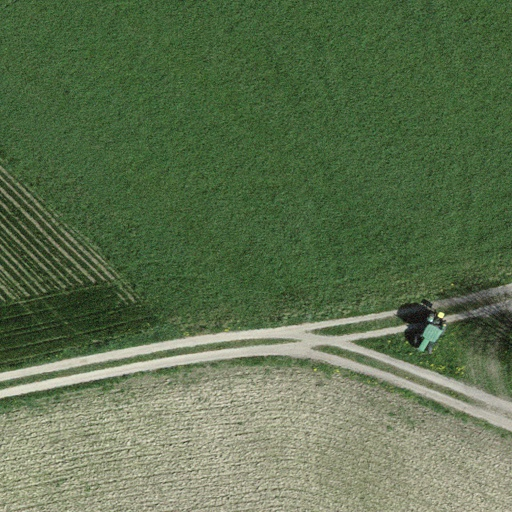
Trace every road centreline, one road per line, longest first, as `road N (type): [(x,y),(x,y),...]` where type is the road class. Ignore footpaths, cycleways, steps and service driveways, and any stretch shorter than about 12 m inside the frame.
road 1 (track): [(511,288),(294,348),(511,426)]
road 2 (track): [(0,401),(294,348)]
